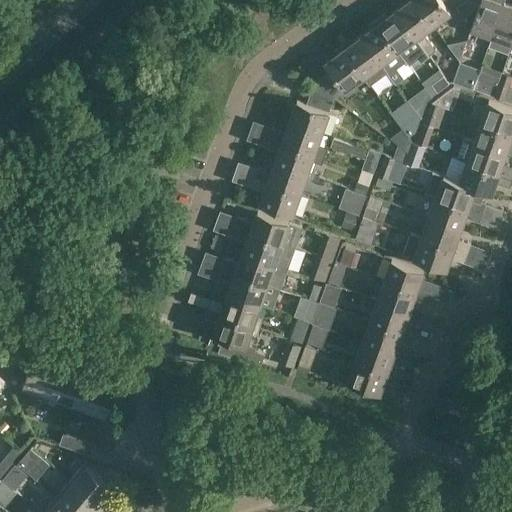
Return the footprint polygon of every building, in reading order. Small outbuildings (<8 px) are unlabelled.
[(433,24),(415,0),(402,0),(402,5),(396,10),(429,55),(437,50),(423,32),(433,24)] [(415,0),(433,24),(443,17),(449,23),(453,24),(461,18),(462,13),(457,7),(465,0),(415,0)] [(469,0),(480,4),(471,28),(492,35),(504,3),(504,0),(469,0)] [(492,35),(488,45),(509,52),(511,43),(511,5),(504,3),(492,35)] [(384,14),(376,20),(398,50),(406,60),(410,65),(418,59),(421,63),(423,61),(430,56),(429,55),(396,10),(389,15),(384,14)] [(367,30),(361,35),(381,63),(397,83),(404,77),(397,67),(406,60),(398,50),(376,20),(368,26),(367,30)] [(349,40),(341,45),(364,76),(371,85),(387,73),(380,63),(381,63),(361,35),(354,40),(349,40)] [(325,62),(331,70),(314,82),(335,97),(346,89),(364,76),(341,45),(334,51),(333,56),(325,62)] [(469,88),(474,74),(462,70),(457,84),(469,88)] [(494,95),(504,99),(509,85),(511,77),(511,74),(502,71),(500,77),(497,86),(494,95)] [(444,75),(432,84),(438,92),(450,83),(444,75)] [(477,79),(474,88),(494,95),(497,86),(477,79)] [(297,100),(290,121),(322,132),(334,98),(335,97),(314,82),(307,103),(297,100)] [(454,86),(432,102),(453,110),(461,88),(454,86)] [(413,105),(422,116),(427,105),(422,99),(413,105)] [(511,107),(489,99),(482,120),(511,130),(511,107)] [(427,112),(424,122),(434,126),(438,116),(427,112)] [(418,128),(412,120),(402,128),(409,136),(418,128)] [(511,130),(482,120),(474,140),(506,152),(511,153),(511,130)] [(290,121),(286,132),(272,127),(269,136),(325,156),(327,149),(317,145),(322,132),(290,121)] [(423,122),(416,142),(427,146),(434,128),(434,126),(424,122),(423,122)] [(325,156),(269,136),(265,146),(279,151),(275,161),(308,172),(312,161),(322,164),(325,156)] [(367,149),(334,137),(330,146),(363,158),(367,149)] [(465,137),(458,157),(467,160),(511,176),(511,166),(502,163),(506,152),(474,140),(465,137)] [(398,144),(394,156),(405,161),(409,152),(398,144)] [(369,148),(369,149),(362,169),(374,173),(381,152),(369,148)] [(405,161),(406,162),(419,166),(422,156),(409,151),(409,152),(405,161)] [(382,162),(377,174),(379,175),(388,178),(393,166),(396,158),(385,154),(382,162)] [(511,180),(511,176),(467,160),(460,181),(468,184),(468,185),(475,187),(486,191),(492,193),(496,182),(510,187),(511,180)] [(275,161),(271,172),(258,167),(254,176),(300,193),(308,172),(275,161)] [(427,191),(427,192),(436,195),(482,212),(483,212),(486,202),(482,200),(486,191),(475,187),(468,185),(468,184),(460,181),(445,175),(444,175),(434,171),(427,191)] [(394,181),(379,175),(375,185),(390,190),(394,181)] [(300,193),(254,176),(251,186),(265,191),(261,203),(293,214),(300,193)] [(354,190),(366,194),(369,185),(357,181),(354,190)] [(362,206),(366,195),(356,192),(352,202),(362,206)] [(482,212),(436,195),(429,216),(461,227),(465,217),(479,221),(482,212)] [(367,206),(363,215),(375,219),(378,210),(367,206)] [(254,222),(240,217),(237,227),(294,247),(302,226),(258,210),(254,222)] [(356,225),(359,214),(349,210),(346,221),(356,225)] [(461,227),(429,216),(422,236),(468,252),(471,243),(457,238),(461,227)] [(296,247),(294,247),(237,227),(233,236),(247,241),(243,252),(287,267),(288,268),(296,247)] [(370,231),(359,227),(355,238),(366,241),(370,231)] [(468,252),(422,236),(410,232),(403,253),(415,257),(414,258),(446,269),(450,257),(464,262),(468,252)] [(336,252),(321,246),(318,255),(333,261),(336,252)] [(354,265),(358,252),(344,247),(339,260),(354,265)] [(222,267),(268,283),(280,288),(287,267),(243,252),(239,263),(225,258),(222,267)] [(392,258),(385,279),(431,295),(434,286),(420,281),(424,269),(392,258)] [(268,283),(222,267),(219,277),(233,282),(229,293),(261,304),(268,283)] [(314,267),(310,276),(326,281),(329,272),(314,267)] [(331,273),(328,281),(340,285),(343,277),(331,273)] [(385,279),(377,299),(409,311),(413,300),(427,305),(431,295),(385,279)] [(315,283),(310,297),(319,300),(324,286),(315,283)] [(324,289),(320,301),(332,304),(334,297),(332,296),(332,294),(332,292),(324,289)] [(225,303),(211,298),(207,308),(260,326),(263,317),(257,315),(261,304),(229,293),(225,303)] [(303,296),(298,311),(313,317),(319,302),(303,296)] [(409,311),(377,299),(370,320),(416,336),(419,327),(405,322),(409,311)] [(320,301),(317,309),(335,315),(337,308),(335,307),(320,301)] [(207,308),(204,317),(218,322),(214,334),(224,337),(219,351),(260,366),(265,354),(265,353),(255,350),(256,348),(256,347),(247,343),(250,333),(256,335),(260,326),(207,308)] [(297,316),(290,338),(295,340),(303,342),(304,342),(310,321),(297,316)] [(370,320),(363,340),(395,352),(399,341),(413,346),(416,336),(370,320)] [(310,331),(307,343),(320,347),(323,335),(310,331)] [(289,339),(282,360),(295,364),(302,343),(289,339)] [(363,340),(356,360),(402,377),(405,367),(391,362),(395,352),(363,340)] [(318,348),(305,344),(299,364),(311,368),(318,348)] [(34,355),(33,357),(0,345),(0,347),(14,375),(26,379),(22,388),(43,396),(59,349),(50,346),(45,359),(34,355)] [(0,391),(14,375),(0,347),(0,391)] [(59,349),(43,396),(64,403),(75,370),(64,366),(69,352),(59,349)] [(75,370),(64,403),(84,410),(101,363),(91,360),(86,374),(75,370)] [(402,377),(356,360),(348,382),(380,393),(384,381),(398,386),(402,377)] [(101,363),(84,410),(105,417),(117,384),(105,380),(110,366),(101,363)] [(466,417),(470,406),(446,397),(443,408),(466,417)] [(96,443),(64,432),(59,444),(92,455),(96,443)] [(0,461),(0,478),(1,479),(2,478),(3,476),(11,466),(13,465),(4,457),(3,459),(0,461)] [(84,463),(70,480),(107,511),(114,505),(103,495),(111,486),(84,463)] [(10,469),(2,478),(9,485),(11,486),(16,480),(16,478),(15,474),(10,469)] [(0,481),(0,504),(2,506),(16,491),(2,479),(0,481)] [(107,511),(70,480),(56,496),(74,511),(89,511),(90,511),(91,511),(107,511)] [(74,511),(56,496),(42,511),(74,511)]
